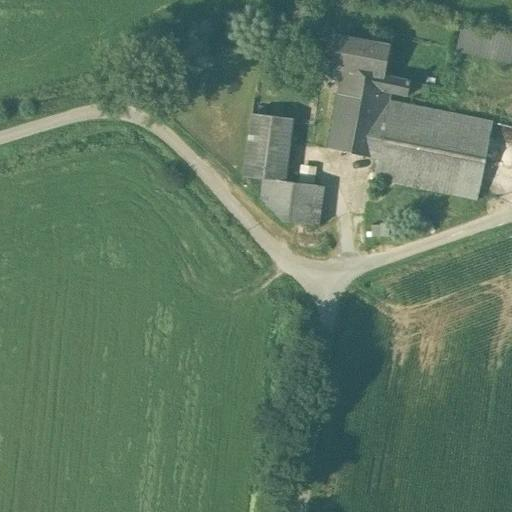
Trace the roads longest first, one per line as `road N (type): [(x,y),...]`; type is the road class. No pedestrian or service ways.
road 1 (unclassified): [(0,133),(116,103),(155,115),(329,297)]
road 2 (unclassified): [(329,297),(329,361),(306,511)]
road 3 (unclassified): [(329,297),(342,268),(511,207)]
